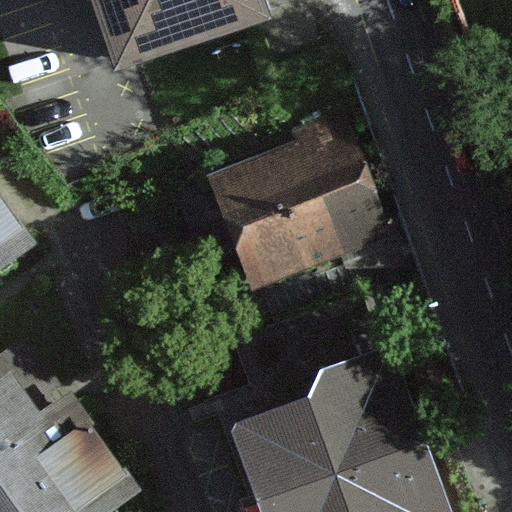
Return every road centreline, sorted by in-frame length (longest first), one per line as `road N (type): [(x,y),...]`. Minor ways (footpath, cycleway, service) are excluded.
road 1 (primary): [(511,349),(388,0)]
road 2 (residential): [(83,217),(186,511)]
